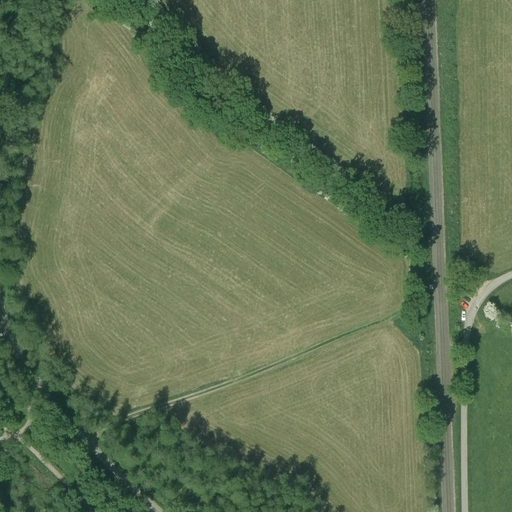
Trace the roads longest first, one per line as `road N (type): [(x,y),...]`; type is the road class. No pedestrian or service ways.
road 1 (track): [(409,258),(399,314),(90,441)]
road 2 (unclassified): [(164,511),(105,459),(40,381),(8,324),(0,276)]
road 3 (unclassified): [(464,511),(466,332),(486,291),(511,274)]
road 4 (track): [(35,405),(39,455),(90,511)]
